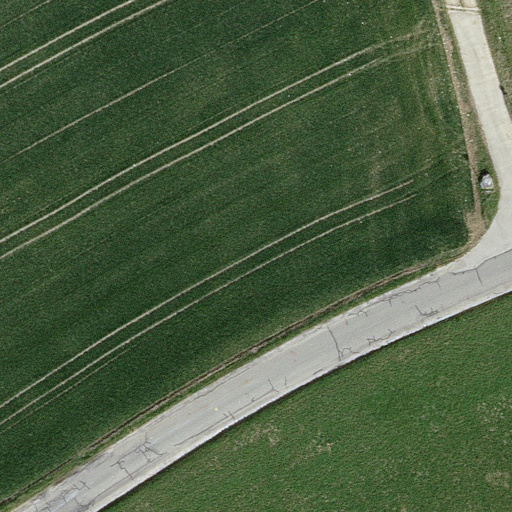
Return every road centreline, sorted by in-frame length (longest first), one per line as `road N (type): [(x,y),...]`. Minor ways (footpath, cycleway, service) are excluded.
road 1 (unclassified): [(54,511),(294,359),(511,264)]
road 2 (unclassified): [(511,201),(461,0)]
